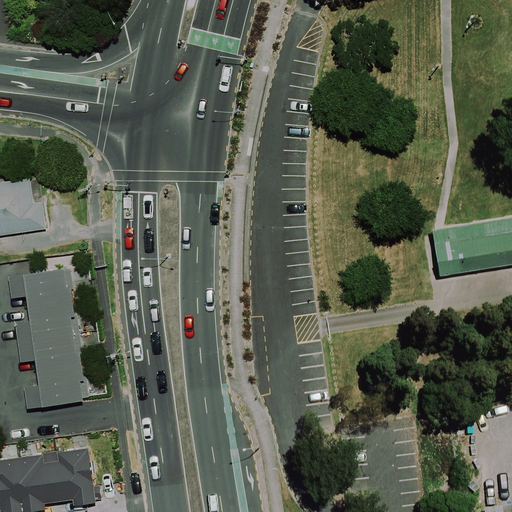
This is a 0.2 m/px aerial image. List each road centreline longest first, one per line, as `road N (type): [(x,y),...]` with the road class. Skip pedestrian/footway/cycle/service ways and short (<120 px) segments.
road 1 (primary): [(171,511),(140,280),(146,108)]
road 2 (primary): [(209,113),(196,294),(225,511)]
road 3 (trunk): [(0,85),(99,54),(162,9)]
road 4 (trunk): [(146,108),(0,89)]
